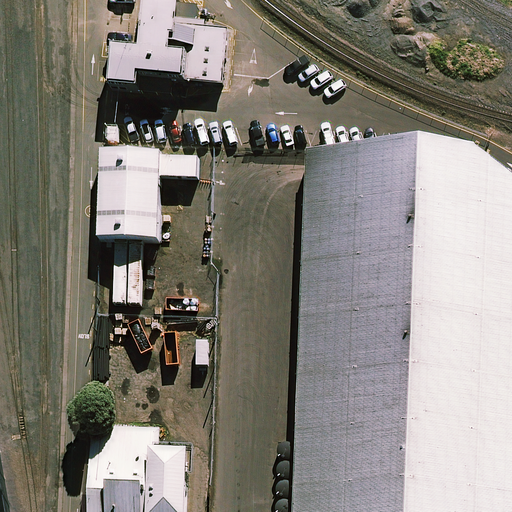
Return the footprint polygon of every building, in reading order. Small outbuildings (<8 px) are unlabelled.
[(231,90),(236,36),(188,32),(190,2),(170,0),(154,0),(150,57),(126,55),(122,95),(149,97),(150,83),(231,90)] [(247,123),(207,119),(205,136),(246,140),(247,123)] [(511,511),(511,175),(476,156),(314,152),(294,511),(511,511)] [(171,161),(111,159),(107,247),(167,249),(171,161)] [(167,433),(101,430),(97,511),(196,511),(199,457),(166,456),(167,433)]
